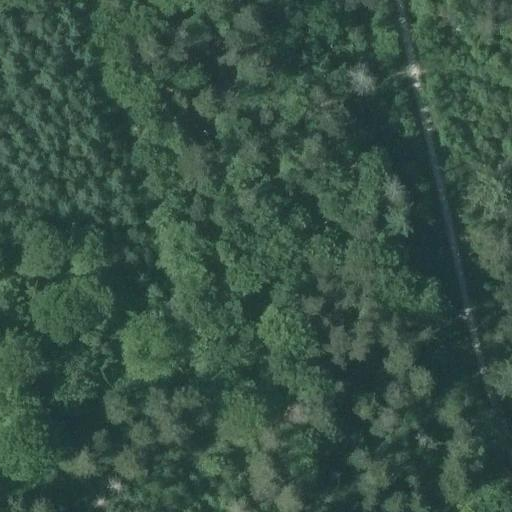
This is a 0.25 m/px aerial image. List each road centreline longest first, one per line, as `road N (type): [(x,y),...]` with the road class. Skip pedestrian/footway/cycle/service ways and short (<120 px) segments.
road 1 (track): [(91,0),(261,511)]
road 2 (track): [(399,0),(511,511)]
road 3 (track): [(202,333),(141,342),(0,310)]
